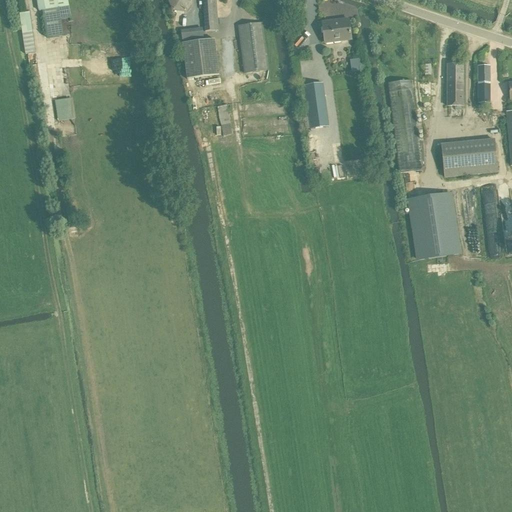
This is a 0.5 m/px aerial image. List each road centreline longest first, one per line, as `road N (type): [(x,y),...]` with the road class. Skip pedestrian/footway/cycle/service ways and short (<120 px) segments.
road 1 (track): [(233,0),(228,64),(238,135),(207,141),(272,511)]
road 2 (track): [(4,0),(93,511)]
road 3 (track): [(113,511),(43,69)]
road 4 (track): [(448,23),(431,174),(457,185),(467,266),(500,267),(511,299)]
road 5 (unclassified): [(511,43),(384,0)]
road 6 (unknown): [(313,0),(332,128)]
